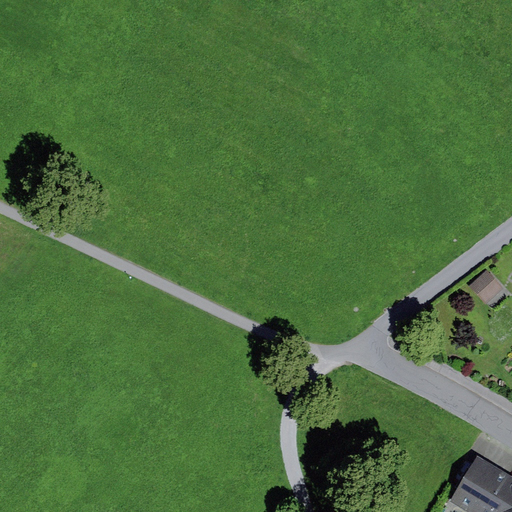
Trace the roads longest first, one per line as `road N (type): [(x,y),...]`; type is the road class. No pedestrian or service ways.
road 1 (track): [(361,350),(312,373),(293,404),(288,437),(308,511)]
road 2 (residential): [(511,228),(361,350)]
road 3 (residential): [(511,437),(361,350)]
